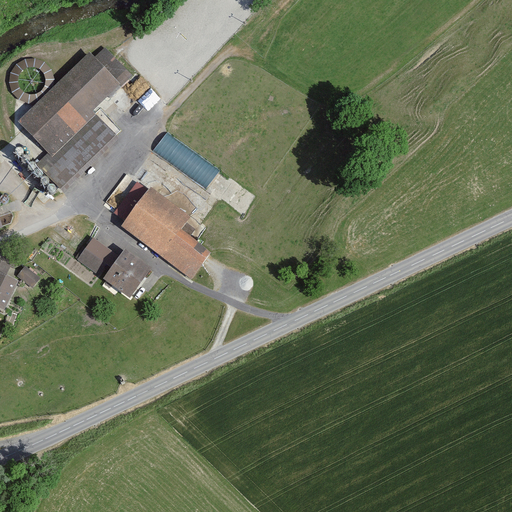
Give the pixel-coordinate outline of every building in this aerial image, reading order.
[(90,54),(6,138),(62,194),(119,136),(95,112),(132,75),(106,49),(95,60),(90,54)] [(8,65),(18,100),(33,96),(30,86),(31,86),(26,71),(38,68),(41,77),(50,75),(45,55),(8,65)] [(151,100),(158,95),(153,88),(146,94),(151,100)] [(220,169),(167,132),(153,152),(206,189),(220,169)] [(190,218),(147,189),(121,228),(195,277),(211,253),(180,232),(190,218)] [(120,256),(93,238),(76,262),(130,298),(149,270),(123,252),(120,256)] [(17,267),(0,259),(0,306),(6,309),(19,279),(13,276),(17,267)] [(43,279),(27,266),(19,275),(35,288),(43,279)]
